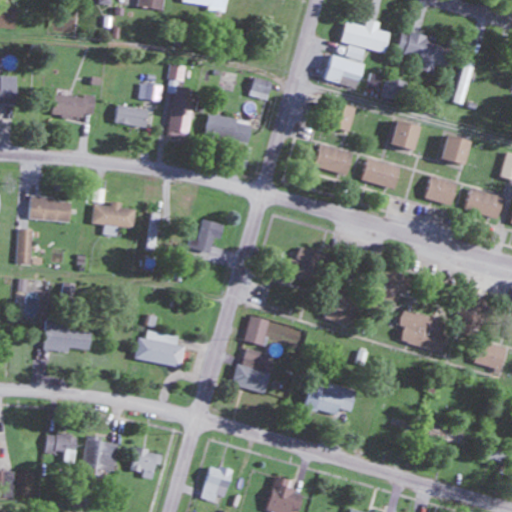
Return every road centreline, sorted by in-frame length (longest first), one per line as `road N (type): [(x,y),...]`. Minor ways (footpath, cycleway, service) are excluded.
road 1 (residential): [(169,511),(318,0)]
road 2 (residential): [(511,504),(152,403),(0,386)]
road 3 (residential): [(511,263),(234,184),(0,152)]
